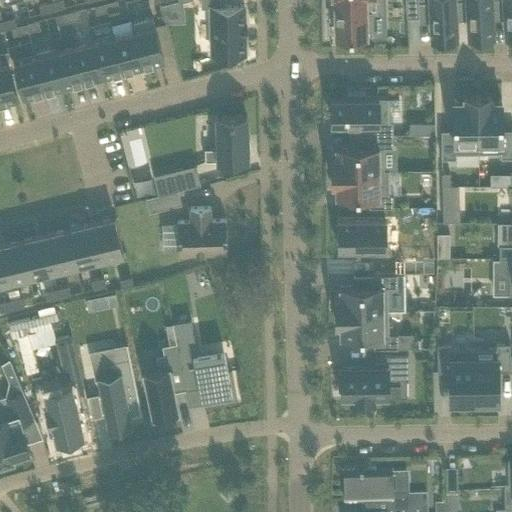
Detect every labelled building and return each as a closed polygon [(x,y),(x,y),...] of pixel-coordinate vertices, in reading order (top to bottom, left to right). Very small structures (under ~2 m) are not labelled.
[(64,7),(62,0),(57,0),(51,2),(53,9),(57,8),(64,7)] [(118,8),(116,0),(114,0),(110,1),(105,2),(107,11),(118,8)] [(178,0),(162,5),(166,22),(185,22),(184,9),(182,1),(187,0),(178,0)] [(225,0),(200,0),(201,7),(210,7),(211,53),(245,53),(245,41),(244,34),(245,34),(245,23),(244,23),(244,5),(225,5),(225,0)] [(334,0),(335,36),(339,35),(372,35),(372,20),(371,11),(370,11),(367,11),(366,1),(366,0),(334,0)] [(417,0),(405,0),(406,17),(418,17),(418,2),(417,0)] [(417,0),(418,2),(429,2),(429,1),(431,30),(432,38),(436,38),(457,36),(456,31),(454,0),(417,0)] [(454,0),(455,0),(466,0),(468,28),(469,36),(473,36),(494,34),(493,26),(491,0),(454,0)] [(511,0),(503,0),(504,7),(504,8),(505,27),(506,35),(511,34),(511,0)] [(53,9),(51,2),(39,5),(41,13),(47,11),(53,9)] [(107,11),(105,2),(99,4),(94,5),(95,11),(96,14),(107,11)] [(79,18),(77,10),(75,10),(72,11),(66,13),(68,21),(79,18)] [(68,21),(66,13),(61,14),(55,15),(57,24),(68,21)] [(16,25),(14,17),(2,20),(4,28),(11,26),(15,25),(16,25)] [(130,22),(133,32),(133,31),(143,67),(163,61),(155,26),(154,26),(152,17),(131,22),(130,22)] [(39,29),(37,20),(31,22),(26,23),(28,31),(39,29)] [(28,31),(26,23),(23,24),(20,24),(16,25),(15,25),(17,34),(28,31)] [(123,72),(114,36),(115,36),(114,31),(113,32),(112,32),(104,34),(99,35),(93,37),(92,37),(93,42),(94,42),(103,77),(123,72)] [(143,67),(133,31),(133,32),(123,34),(115,36),(114,36),(123,72),(143,67)] [(103,77),(94,42),(93,42),(85,44),(74,47),(83,82),(103,77)] [(64,87),(55,52),(56,51),(54,47),(53,47),(45,49),(41,50),(34,52),(44,92),(64,87)] [(83,82),(74,47),(64,49),(56,51),(55,52),(64,87),(83,82)] [(44,92),(34,52),(23,55),(13,58),(23,97),(44,92)] [(0,103),(17,99),(8,64),(0,65),(0,103)] [(346,98),(332,98),(332,123),(336,123),(368,122),(368,123),(368,134),(393,134),(392,121),(391,121),(388,121),(388,97),(378,97),(364,97),(364,94),(364,93),(348,93),(348,94),(348,98),(346,98)] [(491,95),(477,96),(478,152),(501,152),(501,157),(511,157),(511,129),(502,129),(502,109),(501,99),(494,99),(491,99),(491,95)] [(454,130),(441,130),(441,158),(456,158),(456,154),(456,153),(478,152),(477,96),(463,96),(463,99),(463,100),(453,100),(454,130)] [(247,159),(246,115),(217,116),(218,148),(204,148),(205,160),(247,159)] [(422,123),(410,123),(411,134),(423,134),(422,123)] [(335,157),(332,157),(332,170),(384,170),(384,169),(384,151),(384,147),(391,147),(393,147),(393,134),(368,134),(369,146),(354,146),(336,147),(336,154),(336,157),(335,157)] [(196,164),(153,174),(158,194),(177,189),(200,184),(196,164)] [(384,170),(332,170),(332,185),(333,185),(336,185),(336,187),(336,195),(340,194),(350,194),(369,194),(369,206),(393,206),(393,194),(389,194),(389,169),(384,169),(384,170)] [(450,172),(441,173),(442,185),(450,185),(450,172)] [(450,185),(442,185),(442,197),(459,196),(458,184),(450,185)] [(158,194),(146,197),(150,210),(181,203),(177,189),(158,194)] [(210,206),(190,207),(191,220),(178,220),(179,252),(226,251),(225,219),(211,219),(210,206)] [(123,252),(115,217),(92,222),(101,257),(114,254),(123,252)] [(384,219),(338,219),(338,249),(385,249),(384,219)] [(101,257),(92,222),(69,228),(78,263),(87,261),(101,257)] [(78,263),(69,228),(46,234),(54,269),(67,266),(78,263)] [(449,232),(437,233),(437,257),(449,257),(449,232)] [(54,269),(46,234),(22,239),(31,274),(40,272),(54,269)] [(31,274),(22,239),(0,244),(0,248),(8,280),(20,277),(31,274)] [(511,243),(499,244),(499,258),(508,258),(508,257),(511,256),(511,243)] [(493,258),(493,294),(508,294),(511,293),(511,256),(508,257),(508,258),(499,258),(493,258)] [(433,259),(395,259),(395,272),(433,271),(433,259)] [(212,271),(182,274),(183,286),(172,288),(175,316),(216,312),(212,271)] [(338,297),(336,297),(336,311),(388,310),(388,289),(387,287),(393,287),(397,287),(396,274),(372,274),(372,276),(373,286),(340,287),(340,295),(340,296),(340,297),(338,297)] [(133,284),(132,276),(120,279),(120,282),(122,287),(128,286),(133,284)] [(105,285),(103,277),(92,280),(94,288),(95,288),(100,287),(105,285)] [(70,294),(68,286),(57,289),(59,297),(65,295),(70,294)] [(59,297),(57,289),(45,292),(47,299),(52,298),(59,297)] [(115,293),(104,296),(106,307),(117,304),(115,293)] [(24,305),(22,297),(10,300),(12,308),(17,307),(24,305)] [(12,308),(10,300),(0,302),(0,309),(0,311),(7,309),(12,308)] [(388,310),(336,311),(336,325),(339,325),(340,325),(340,327),(340,335),(354,335),(373,334),(373,335),(373,348),(397,348),(397,334),(393,334),(388,334),(388,331),(388,310)] [(191,318),(172,321),(172,322),(176,341),(186,388),(201,385),(201,386),(204,402),(205,405),(236,400),(230,368),(229,368),(227,368),(224,349),(197,353),(196,350),(191,318)] [(172,322),(165,324),(169,343),(176,341),(172,322)] [(66,385),(44,391),(48,407),(46,408),(50,425),(53,425),(57,441),(62,440),(62,443),(74,440),(73,437),(84,434),(77,407),(89,404),(72,335),(55,340),(66,385)] [(145,375),(142,375),(145,388),(147,388),(153,415),(155,414),(156,417),(169,414),(168,412),(178,410),(174,391),(186,388),(176,341),(169,343),(162,344),(164,353),(156,354),(159,369),(144,372),(145,375)] [(496,347),(473,348),(474,400),(498,400),(497,373),(497,370),(510,369),(510,342),(496,342),(496,346),(496,347)] [(451,343),(437,343),(437,370),(450,370),(450,401),(474,400),(473,348),(451,348),(451,343)] [(387,397),(387,379),(408,379),(407,352),(373,353),(374,367),(342,368),(342,373),(339,373),(339,389),(342,389),(342,398),(358,397),(358,400),(371,400),(371,397),(387,397)] [(116,359),(96,363),(99,378),(99,379),(109,428),(131,423),(129,416),(142,413),(131,360),(130,356),(116,359)] [(9,358),(1,363),(10,383),(19,379),(9,358)] [(0,464),(13,460),(12,457),(12,456),(14,455),(29,450),(27,442),(22,426),(20,422),(23,421),(34,416),(23,390),(10,396),(6,398),(6,396),(4,396),(0,397),(0,464)] [(392,490),(391,477),(375,477),(375,472),(356,473),(356,478),(343,478),(344,506),(385,505),(385,511),(427,511),(427,498),(392,499),(392,490)] [(458,499),(457,475),(445,475),(445,500),(458,499)]
